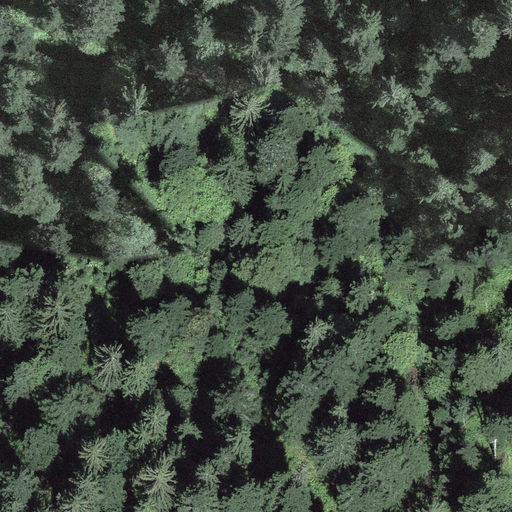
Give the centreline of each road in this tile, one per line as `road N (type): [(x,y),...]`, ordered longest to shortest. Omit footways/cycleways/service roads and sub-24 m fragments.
road 1 (track): [(403,0),(401,43),(436,150),(436,182),(427,201),(409,210),(373,206),(300,116),(239,77),(87,57),(0,62)]
road 2 (track): [(0,253),(64,297),(102,337),(309,468)]
